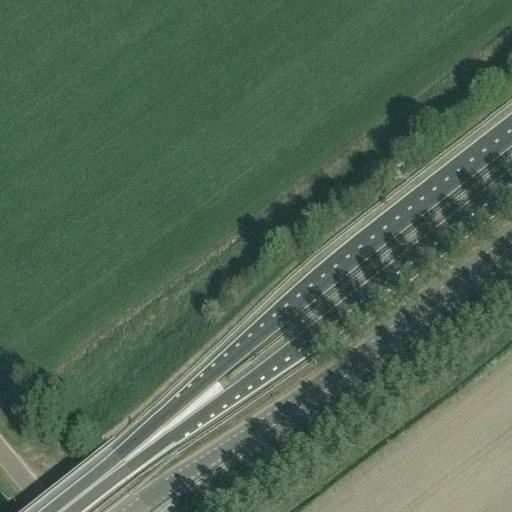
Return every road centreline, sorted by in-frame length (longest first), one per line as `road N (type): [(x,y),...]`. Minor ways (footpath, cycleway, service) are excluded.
road 1 (trunk): [(511,141),(221,366),(117,468)]
road 2 (trunk): [(117,468),(240,388),(511,178)]
road 3 (unclassified): [(132,511),(350,364),(511,241)]
